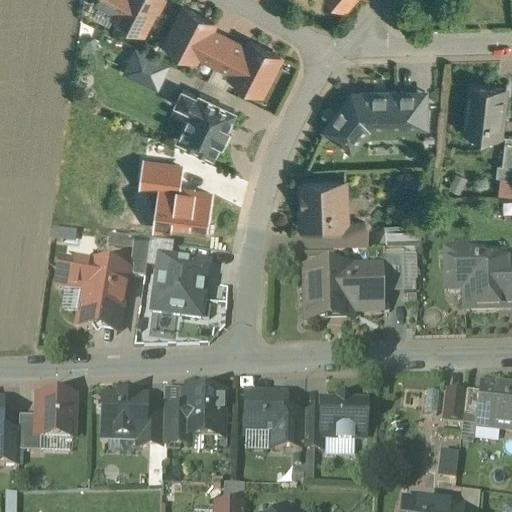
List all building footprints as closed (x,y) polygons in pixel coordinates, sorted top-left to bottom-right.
[(122,0),(98,0),(98,2),(117,12),(122,0)] [(161,0),(122,0),(117,12),(114,17),(145,32),(161,0)] [(330,0),(346,12),(356,0),(330,0)] [(215,23),(184,7),(166,43),(196,59),(199,54),(211,30),(215,23)] [(229,40),(211,30),(199,54),(217,63),(229,40)] [(247,49),(229,40),(217,63),(235,73),(247,49)] [(164,60),(127,42),(119,58),(157,76),(164,60)] [(235,73),(232,78),(263,93),(281,57),(251,42),(247,49),(235,73)] [(197,92),(181,84),(172,101),(188,109),(175,134),(213,153),(236,108),(199,89),(197,92)] [(507,88),(472,84),(466,134),(502,138),(507,88)] [(426,93),(353,95),(325,130),(352,151),(370,128),(427,127),(426,93)] [(511,138),(506,137),(503,167),(498,166),(497,178),(511,180),(511,138)] [(345,182),(302,184),(303,209),(300,213),(300,225),(304,229),(304,230),(331,229),(332,239),(365,239),(365,223),(347,224),(345,182)] [(133,242),(109,239),(108,250),(132,253),(133,242)] [(366,253),(365,239),(332,239),(332,254),(366,253)] [(149,244),(133,242),(132,253),(129,271),(132,272),(131,280),(126,279),(126,280),(143,282),(149,244)] [(173,247),(149,244),(143,282),(143,283),(144,283),(146,271),(162,274),(164,263),(171,263),(173,247)] [(507,253),(445,254),(445,277),(462,277),(463,297),(463,313),(496,312),(496,303),(505,303),(505,305),(511,304),(511,277),(507,278),(507,253)] [(402,259),(383,259),(384,271),(380,271),(381,297),(403,296),(402,259)] [(171,263),(164,263),(162,274),(156,316),(199,322),(204,288),(206,288),(209,269),(171,263)] [(127,276),(94,271),(93,272),(60,266),(56,290),(83,294),(77,332),(92,334),(97,331),(98,324),(117,328),(126,280),(126,279),(127,276)] [(380,271),(304,273),(306,325),(350,324),(349,315),(349,314),(362,314),(362,316),(381,315),(381,297),(380,271)] [(511,394),(482,390),(480,399),(477,420),(476,428),(511,432),(511,394)] [(465,397),(447,395),(443,425),(461,427),(462,420),(465,397)] [(480,399),(465,396),(465,397),(462,420),(477,420),(480,399)] [(222,398),(184,398),(183,414),(183,442),(188,442),(221,442),(222,398)] [(284,400),(246,399),(245,420),(243,422),(243,432),(245,434),(245,439),(272,440),(271,454),(293,454),(303,455),(303,453),(304,419),(283,418),(284,400)] [(134,400),(118,400),(118,402),(103,401),(102,441),(136,442),(143,442),(143,416),(144,402),(134,402),(134,400)] [(73,402),(37,401),(36,421),(35,442),(39,442),(72,443),(73,402)] [(348,402),(337,401),(337,405),(321,405),(321,417),(320,441),(322,441),(337,441),(337,445),(350,445),(350,442),(362,442),(363,406),(348,406),(348,402)] [(183,414),(162,413),(162,417),(161,449),(187,450),(188,442),(183,442),(183,414)] [(162,417),(143,416),(143,442),(136,442),(136,451),(149,452),(161,452),(161,449),(162,417)] [(321,417),(304,417),(304,419),(303,453),(312,454),(321,454),(322,441),(320,441),(321,417)] [(36,421),(18,420),(18,436),(17,455),(39,456),(39,442),(35,442),(36,421)] [(18,436),(0,436),(0,446),(0,469),(17,470),(17,455),(18,436)] [(161,452),(149,452),(148,487),(160,486),(161,452)] [(312,454),(303,453),(303,455),(302,483),(311,484),(312,454)] [(303,455),(293,454),(292,489),(302,490),(302,483),(303,455)] [(243,489),(222,489),(222,510),(243,511),(243,489)] [(477,511),(479,497),(460,495),(458,511),(461,511),(460,511),(477,511)] [(15,511),(16,498),(7,498),(6,511),(15,511)]
